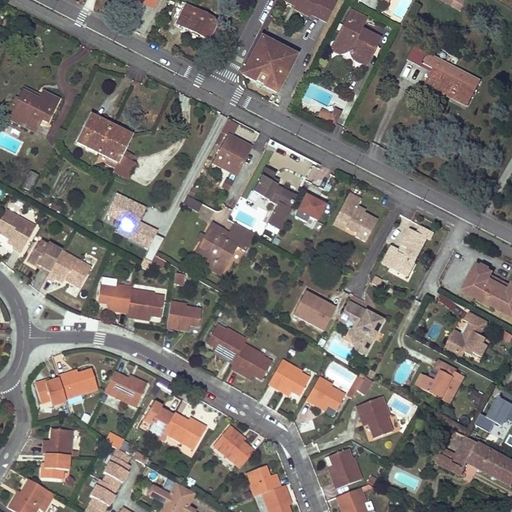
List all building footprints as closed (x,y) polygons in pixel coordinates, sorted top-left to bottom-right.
[(137,0),(154,8),(158,0),(137,0)] [(175,24),(209,40),(219,20),(193,8),(196,0),(187,0),(185,4),(175,24)] [(336,3),(329,0),(282,0),(293,6),(296,7),(294,9),(310,18),(311,15),(314,16),(326,23),(336,3)] [(455,0),(452,7),(461,12),(466,0),(455,0)] [(351,11),(334,44),(347,50),(349,49),(353,59),(366,66),(380,39),(361,29),(366,19),(351,11)] [(295,56),(261,39),(242,75),(255,82),(263,67),(271,71),(263,86),(276,93),(295,56)] [(429,49),(417,43),(407,61),(419,67),(421,63),(429,49)] [(347,50),(334,44),(331,50),(340,55),(346,52),(347,50)] [(431,73),(426,84),(453,98),(458,89),(472,97),(480,81),(454,68),(452,70),(446,66),(447,64),(429,55),(424,65),(433,69),(431,73)] [(424,65),(421,63),(419,67),(431,73),(433,69),(424,65)] [(263,67),(255,82),(263,86),(271,71),(263,67)] [(24,89),(23,92),(39,100),(41,97),(24,89)] [(472,97),(458,89),(453,98),(468,106),(472,97)] [(9,120),(35,133),(41,120),(47,123),(58,100),(43,93),(41,97),(39,100),(23,92),(19,100),(16,106),(9,120)] [(335,108),(332,114),(339,118),(342,112),(335,108)] [(332,114),(321,109),(317,116),(335,126),(339,118),(332,114)] [(104,127),(106,124),(90,116),(77,143),(98,153),(109,129),(104,127)] [(227,120),(220,133),(224,135),(227,136),(231,138),(238,126),(227,120)] [(109,129),(98,153),(108,159),(118,163),(115,168),(113,173),(119,176),(127,180),(135,164),(130,162),(127,160),(130,155),(123,152),(131,136),(116,129),(114,132),(109,129)] [(231,138),(227,136),(212,164),(221,169),(236,140),(231,138)] [(223,138),(219,136),(214,144),(218,146),(223,138)] [(242,143),(236,140),(221,169),(237,177),(252,149),(244,145),(243,147),(241,146),(242,143)] [(108,159),(106,164),(115,168),(118,163),(108,159)] [(265,170),(260,179),(253,193),(277,205),(268,224),(280,230),(290,211),(288,210),(295,196),(275,186),(270,183),(272,179),(275,175),(265,170)] [(38,177),(30,173),(22,188),(30,192),(38,177)] [(234,183),(227,179),(223,187),(230,191),(234,183)] [(191,188),(187,197),(192,199),(196,191),(191,188)] [(361,200),(349,193),(336,218),(348,224),(345,228),(357,234),(355,237),(365,242),(377,221),(367,215),(366,217),(363,216),(364,214),(365,211),(357,207),(361,200)] [(145,209),(116,195),(106,215),(121,222),(119,226),(133,233),(130,240),(149,249),(157,232),(136,222),(138,219),(140,220),(145,209)] [(325,206),(306,196),(292,223),(311,233),(325,206)] [(192,199),(187,197),(182,204),(198,212),(202,205),(192,199)] [(36,228),(6,211),(0,221),(0,234),(6,238),(7,235),(11,237),(9,239),(7,243),(15,247),(13,250),(21,254),(36,228)] [(336,218),(332,225),(344,231),(345,228),(348,224),(336,218)] [(222,272),(236,247),(226,241),(219,237),(222,231),(212,224),(205,237),(202,242),(194,257),(203,262),(222,272)] [(254,235),(235,224),(229,234),(226,241),(236,247),(245,252),(254,235)] [(133,233),(119,226),(116,233),(130,240),(133,233)] [(421,226),(418,233),(427,238),(430,240),(434,233),(421,226)] [(418,233),(410,229),(401,246),(408,249),(405,255),(398,252),(399,250),(392,246),(383,264),(390,268),(392,264),(399,268),(403,275),(407,278),(412,269),(409,263),(411,261),(414,263),(427,238),(418,233)] [(229,234),(222,231),(219,237),(226,241),(229,234)] [(50,272),(62,252),(48,244),(45,248),(37,244),(27,262),(36,267),(37,264),(43,269),(50,272)] [(91,269),(62,252),(50,272),(47,278),(54,281),(55,279),(63,284),(65,280),(66,278),(69,279),(68,282),(80,288),(91,269)] [(164,262),(153,255),(150,264),(160,269),(164,262)] [(129,260),(127,270),(134,272),(136,264),(129,260)] [(222,272),(203,262),(201,266),(220,276),(222,272)] [(390,268),(403,275),(399,268),(392,264),(390,268)] [(477,265),(463,291),(511,317),(511,285),(511,287),(505,284),(503,287),(496,284),(498,280),(491,276),(492,273),(477,265)] [(175,273),(173,285),(182,286),(184,275),(175,273)] [(378,288),(382,280),(375,276),(371,284),(378,288)] [(70,285),(67,292),(76,296),(80,290),(70,285)] [(111,311),(128,313),(131,291),(132,288),(116,286),(116,288),(100,286),(97,303),(108,304),(112,305),(111,311)] [(443,289),(436,298),(450,309),(457,300),(443,289)] [(154,294),(131,291),(128,313),(127,317),(145,320),(146,315),(150,316),(160,318),(163,298),(153,296),(154,294)] [(293,315),(324,331),(335,309),(305,293),(293,315)] [(184,330),(185,324),(189,325),(199,327),(201,310),(186,307),(186,305),(171,303),(167,328),(184,330)] [(348,303),(341,316),(349,321),(354,324),(358,326),(352,337),(351,340),(358,344),(355,350),(365,355),(383,322),(371,315),(370,318),(365,315),(364,311),(348,303)] [(465,321),(471,324),(467,331),(469,332),(466,338),(464,337),(455,332),(449,342),(456,346),(453,351),(463,357),(465,353),(472,357),(473,354),(482,358),(488,347),(484,345),(486,340),(480,337),(487,323),(469,314),(465,321)] [(349,321),(341,316),(338,321),(347,325),(349,321)] [(358,326),(354,324),(349,335),(352,337),(358,326)] [(225,331),(216,326),(206,344),(215,349),(219,351),(217,355),(233,364),(244,345),(246,341),(226,329),(225,331)] [(326,341),(321,339),(317,346),(322,348),(326,341)] [(456,346),(449,342),(446,348),(453,351),(456,346)] [(233,364),(230,369),(246,378),(249,374),(253,376),(262,381),(272,363),(263,358),(264,357),(244,345),(233,364)] [(268,385),(284,394),(286,389),(291,392),(299,396),(310,379),(301,374),(301,373),(281,361),(268,385)] [(436,382),(427,377),(421,388),(450,404),(464,377),(456,373),(457,371),(439,361),(435,369),(441,373),(436,382)] [(59,380),(65,400),(98,389),(92,370),(78,374),(74,375),(73,373),(58,377),(59,380)] [(104,392),(136,408),(147,385),(132,378),(131,381),(114,373),(104,392)] [(421,388),(427,377),(422,375),(416,386),(421,388)] [(324,404),(328,406),(336,411),(345,396),(331,388),(332,387),(318,378),(306,401),(321,409),(324,404)] [(356,391),(362,381),(357,378),(346,396),(351,399),(356,391)] [(371,382),(364,378),(362,381),(356,391),(363,396),(371,382)] [(66,402),(65,400),(59,380),(50,383),(46,385),(45,382),(35,385),(41,405),(50,402),(52,407),(66,402)] [(478,404),(482,395),(474,390),(469,399),(478,404)] [(511,394),(504,391),(500,399),(498,397),(487,418),(481,414),(475,425),(490,434),(496,423),(499,425),(506,423),(511,410),(511,394)] [(356,407),(362,423),(367,421),(368,425),(373,439),(392,432),(387,418),(389,417),(382,397),(356,407)] [(162,407),(153,403),(142,420),(151,425),(148,430),(161,437),(163,433),(172,417),(165,413),(160,410),(162,407)] [(188,422),(174,414),(172,417),(163,433),(194,450),(206,429),(192,421),(191,424),(188,422)] [(229,427),(213,446),(240,469),(254,452),(242,442),(239,440),(241,437),(229,427)] [(72,432),(52,430),(51,442),(51,447),(43,446),(43,455),(46,455),(69,456),(70,456),(77,457),(77,452),(71,451),(72,432)] [(118,450),(119,451),(124,442),(111,434),(106,443),(118,450)] [(511,461),(478,442),(466,437),(456,456),(453,461),(444,456),(441,455),(437,463),(461,477),(468,463),(511,486),(511,461)] [(99,453),(104,444),(99,441),(94,449),(99,453)] [(118,450),(113,458),(126,465),(131,458),(119,451),(118,450)] [(324,459),(328,468),(332,466),(334,471),(330,473),(336,490),(361,480),(353,459),(352,459),(348,450),(324,459)] [(446,451),(444,456),(453,461),(456,456),(446,451)] [(136,461),(145,466),(148,459),(140,454),(136,461)] [(41,479),(62,480),(62,470),(68,471),(69,456),(46,455),(45,464),(45,469),(42,469),(41,479)] [(126,465),(113,458),(104,474),(106,475),(102,482),(100,480),(91,496),(94,498),(89,505),(101,511),(103,511),(130,467),(126,465)] [(245,501),(261,495),(280,488),(277,480),(270,482),(268,478),(264,467),(245,474),(252,492),(246,495),(246,494),(243,495),(245,501)] [(29,481),(21,494),(19,497),(17,496),(9,509),(13,511),(36,511),(38,509),(46,495),(52,499),(54,495),(29,481)] [(187,508),(194,494),(181,487),(176,484),(170,496),(161,491),(152,487),(148,495),(156,499),(165,504),(160,511),(190,511),(192,510),(187,508)] [(280,488),(261,495),(268,511),(289,511),(288,506),(286,502),(289,501),(283,486),(280,488)] [(348,511),(366,511),(364,504),(365,503),(360,489),(336,498),(341,511),(346,511),(348,511)] [(44,511),(52,499),(46,495),(38,509),(43,511),(44,511)]
